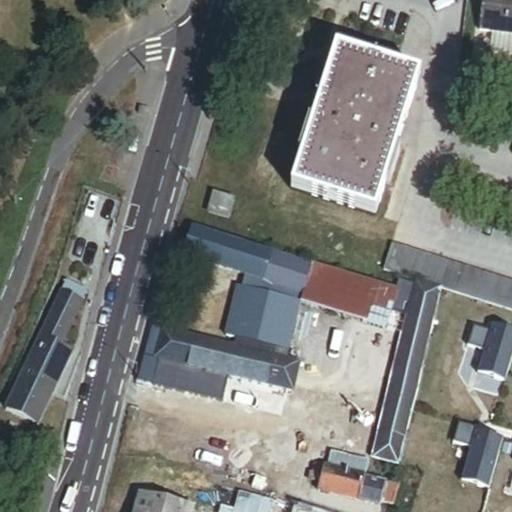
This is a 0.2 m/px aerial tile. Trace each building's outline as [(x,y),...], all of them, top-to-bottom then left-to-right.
[(511,0),(480,0),(477,30),(511,34),(511,0)] [(334,54),(312,125),(302,159),(291,192),(375,218),(386,185),(396,152),(418,81),(334,54)] [(302,159),(312,125),(307,123),(296,157),(302,159)] [(402,154),(396,152),(386,185),(391,187),(402,154)] [(239,203),(217,197),(212,216),(233,223),(239,203)] [(263,283),(270,257),(193,232),(185,258),(253,281),(263,283)] [(511,283),(393,247),(386,273),(415,282),(441,290),(511,311),(511,283)] [(309,269),(270,257),(263,283),(302,296),(309,269)] [(393,291),(309,269),(302,296),(299,309),(383,330),(384,328),(387,313),(393,291)] [(236,349),(286,362),(299,309),(302,296),(263,283),(253,281),(236,349)] [(61,294),(81,304),(85,296),(65,286),(61,294)] [(441,297),(411,290),(369,465),(398,472),(441,297)] [(73,321),(81,304),(61,294),(6,412),(38,427),(72,356),(68,354),(59,350),(73,321)] [(387,313),(384,328),(393,330),(396,315),(387,313)] [(403,332),(406,317),(396,315),(393,330),(403,332)] [(490,334),(473,329),(467,351),(484,356),(490,334)] [(236,349),(159,330),(152,361),(288,393),(295,364),(286,362),(236,349)] [(511,363),(511,337),(492,332),(478,380),(505,388),(511,363)] [(476,430),(458,426),(453,443),(452,447),(470,452),(476,430)] [(501,444),(474,438),(461,491),(488,497),(501,444)] [(191,511),(193,508),(140,497),(136,511),(191,511)]
